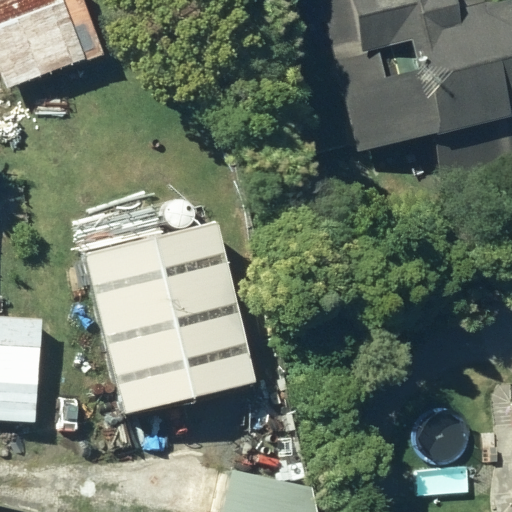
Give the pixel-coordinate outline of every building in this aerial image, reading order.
[(0,0),(0,92),(93,55),(70,0),(0,0)] [(421,137),(432,187),(511,168),(511,0),(489,6),(487,0),(315,0),(351,153),(421,137)] [(78,256),(116,415),(251,382),(213,225),(78,256)] [(0,422),(30,424),(38,321),(0,317),(0,422)] [(275,433),(280,464),(295,461),(289,430),(275,433)] [(304,511),(299,491),(224,474),(214,511),(304,511)]
